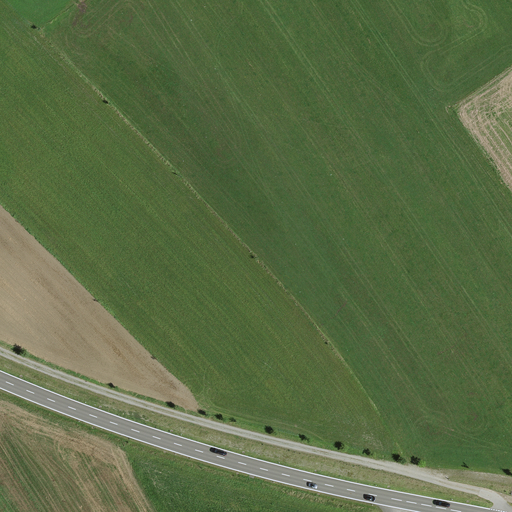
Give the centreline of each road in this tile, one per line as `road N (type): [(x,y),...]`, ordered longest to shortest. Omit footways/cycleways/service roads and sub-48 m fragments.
road 1 (track): [(504,511),(490,494),(187,418),(0,350)]
road 2 (secondary): [(461,511),(197,450),(0,379)]
